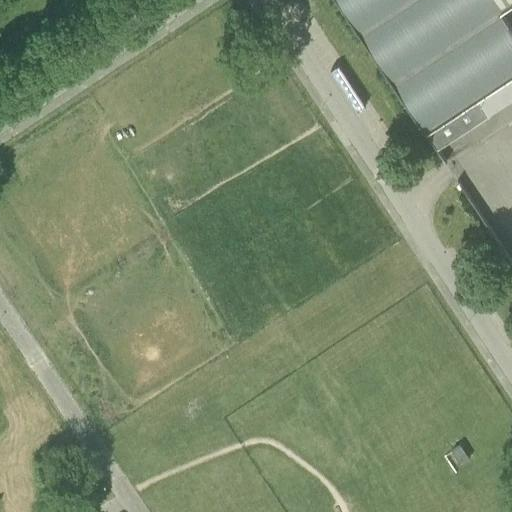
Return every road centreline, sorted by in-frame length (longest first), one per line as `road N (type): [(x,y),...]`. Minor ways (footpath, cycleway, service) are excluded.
road 1 (residential): [(511,374),(270,0)]
road 2 (residential): [(139,511),(0,301)]
road 3 (residential): [(0,123),(187,0)]
